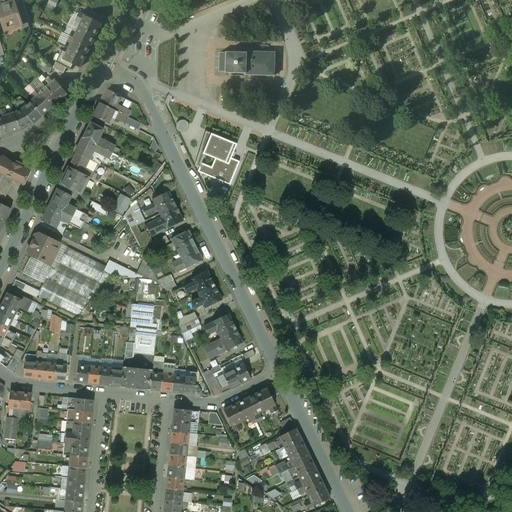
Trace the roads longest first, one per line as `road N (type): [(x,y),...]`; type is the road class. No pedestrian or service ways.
road 1 (residential): [(102,67),(141,90),(280,375)]
road 2 (residential): [(280,375),(348,511)]
road 3 (tertiary): [(0,269),(58,148)]
road 4 (residential): [(280,375),(217,406),(166,400)]
road 5 (residential): [(98,392),(86,511)]
